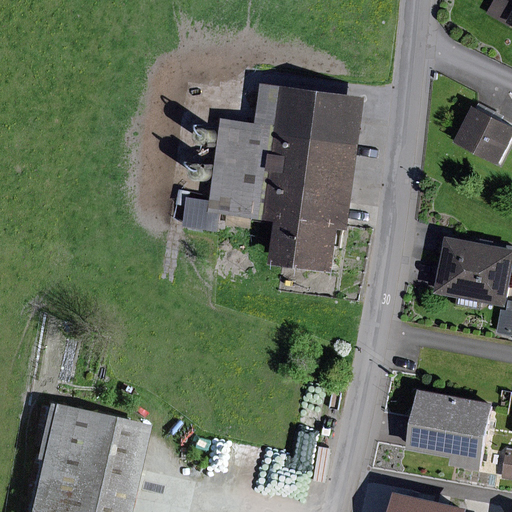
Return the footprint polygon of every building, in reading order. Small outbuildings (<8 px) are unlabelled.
[(511,2),(507,0),(494,0),(487,14),(511,27),(511,2)] [(256,124),(222,120),(211,202),(187,198),(182,230),(219,235),(222,216),(274,223),(268,265),(332,274),(338,229),(347,231),(365,100),(262,86),(256,124)] [(499,166),(511,139),(511,127),(473,107),(454,144),(499,166)] [(506,307),(511,274),(511,250),(445,238),(435,294),(506,307)] [(511,336),(511,301),(509,301),(507,311),(501,310),(497,334),(511,336)] [(481,472),(494,405),(419,391),(408,450),(451,458),(450,466),(481,472)] [(131,511),(151,427),(52,404),(39,459),(44,460),(32,511),(131,511)] [(511,450),(508,449),(502,479),(511,480),(511,450)] [(471,511),(395,494),(390,511),(471,511)]
